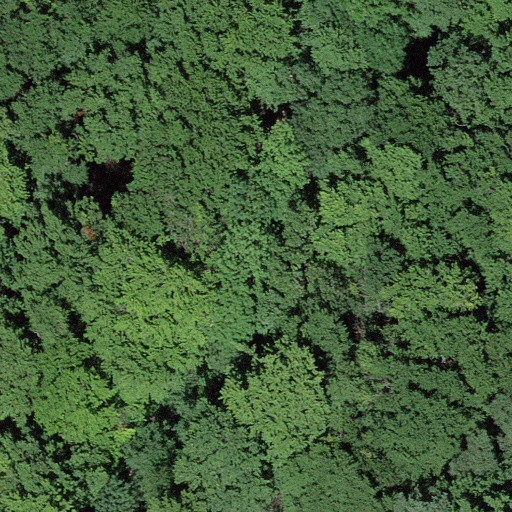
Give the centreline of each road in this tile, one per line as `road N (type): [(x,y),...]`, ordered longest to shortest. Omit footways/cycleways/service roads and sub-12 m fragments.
road 1 (track): [(149,511),(380,127),(487,0)]
road 2 (track): [(316,0),(137,511)]
